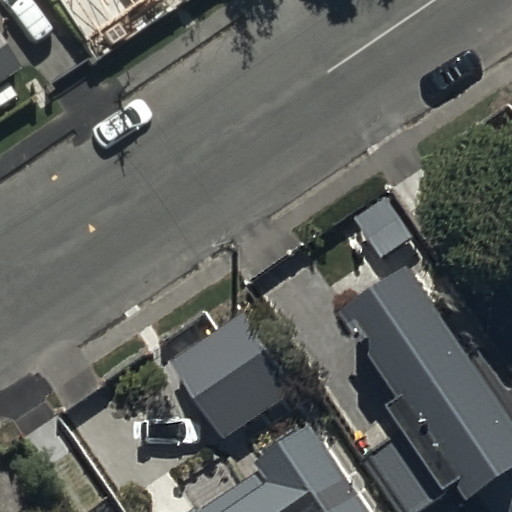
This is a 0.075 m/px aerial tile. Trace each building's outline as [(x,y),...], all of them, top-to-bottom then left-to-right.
[(138,0),(49,0),(79,42),(138,0)] [(0,94),(20,81),(0,51),(0,94)] [(511,511),(511,420),(417,285),(348,333),(405,415),(394,423),(405,439),(363,469),(393,511),(443,511),(458,502),(464,511),(511,511)] [(246,314),(172,363),(223,439),(297,390),(246,314)] [(369,511),(318,437),(308,444),(301,435),(270,456),(275,465),(204,511),(369,511)]
